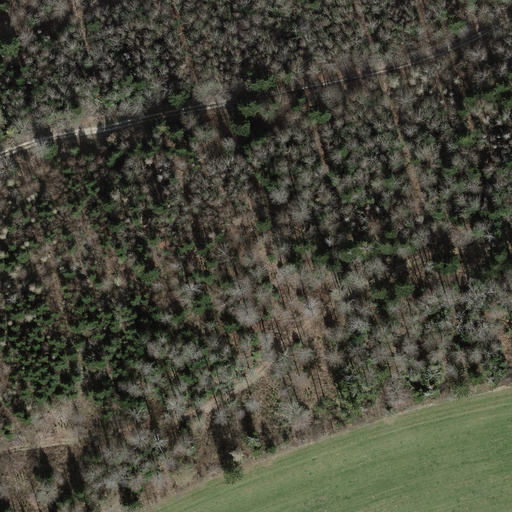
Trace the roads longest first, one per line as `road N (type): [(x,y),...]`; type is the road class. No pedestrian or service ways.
road 1 (track): [(511,244),(445,251),(380,276),(340,298),(259,372),(197,413),(0,452)]
road 2 (track): [(511,20),(381,70),(0,151)]
